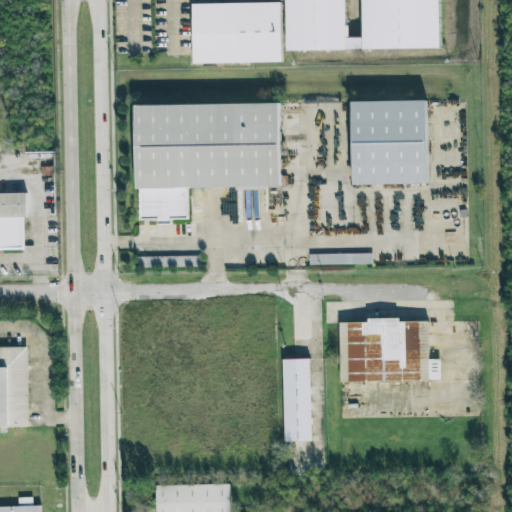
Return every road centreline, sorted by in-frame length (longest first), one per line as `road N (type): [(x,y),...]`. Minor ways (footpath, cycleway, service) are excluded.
road 1 (secondary): [(114,511),(105,0)]
road 2 (secondary): [(70,0),(78,511)]
